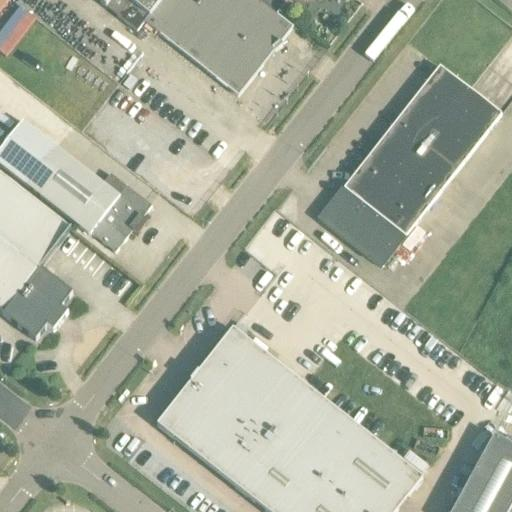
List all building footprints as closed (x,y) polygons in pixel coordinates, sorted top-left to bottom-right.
[(94,0),(106,9),(113,0),(125,0),(130,3),(118,18),(138,34),(145,25),(159,36),(239,99),(274,54),(283,49),(281,45),(293,30),(277,16),(256,0),(94,0)] [(441,69),(321,222),(383,270),(503,118),(441,69)] [(0,153),(0,175),(71,232),(76,226),(115,257),(153,209),(127,189),(120,199),(23,124),(0,153)] [(0,313),(36,342),(48,327),(51,329),(55,329),(58,329),(61,327),(63,324),(64,320),(64,317),(63,314),(61,311),(72,296),(40,272),(71,232),(0,175),(0,313)] [(399,511),(423,481),(328,407),(233,332),(158,428),(264,511),(399,511)] [(510,511),(511,510),(511,447),(495,439),(456,509),(454,511),(510,511)]
